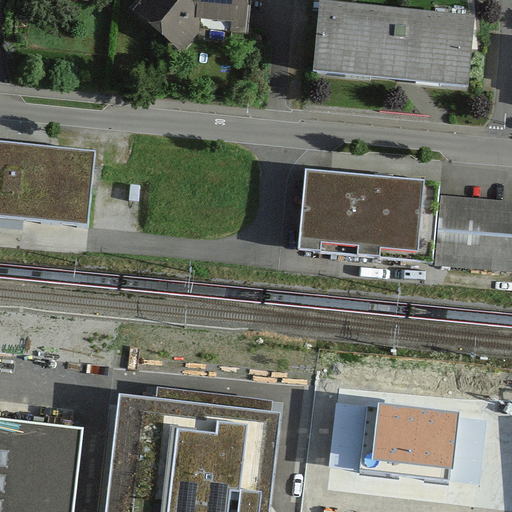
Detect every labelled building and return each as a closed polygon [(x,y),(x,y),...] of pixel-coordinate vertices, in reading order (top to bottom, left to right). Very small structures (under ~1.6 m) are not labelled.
[(137,0),(129,8),(182,52),(210,29),(253,33),(257,0),(137,0)] [(475,21),(322,8),(316,75),(469,89),(475,21)] [(95,155),(0,144),(0,215),(87,225),(95,155)] [(301,254),(432,266),(439,189),(308,177),(301,254)] [(511,208),(443,203),(437,266),(511,273),(511,264),(511,208)] [(152,397),(116,393),(101,511),(234,511),(245,428),(268,431),(272,399),(154,384),(152,397)] [(68,511),(77,435),(0,426),(0,511),(68,511)]
